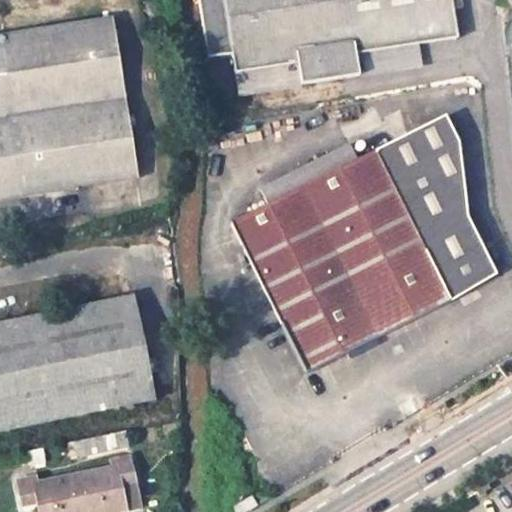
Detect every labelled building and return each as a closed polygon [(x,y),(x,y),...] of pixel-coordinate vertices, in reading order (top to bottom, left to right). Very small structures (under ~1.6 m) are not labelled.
[(456,37),(450,0),(198,0),(208,56),(232,52),(236,72),(297,62),(301,84),(357,75),(354,53),(456,37)] [(0,200),(138,178),(112,17),(0,33),(0,200)] [(403,111),(363,131),(366,137),(275,181),(283,197),(374,152),(414,133),(403,111)] [(465,214),(452,127),(436,121),(414,133),(374,152),(283,197),(230,224),(305,371),(496,275),(465,214)] [(0,430),(153,399),(147,372),(145,359),(132,297),(0,323),(0,430)] [(145,359),(147,372),(157,370),(154,358),(145,359)] [(123,431),(101,436),(103,447),(125,442),(123,431)] [(45,447),(27,451),(30,465),(47,462),(45,447)] [(17,481),(22,505),(37,502),(39,511),(120,511),(124,511),(119,484),(133,482),(129,458),(111,462),(112,467),(36,483),(35,478),(17,481)] [(240,511),(255,504),(251,496),(231,508),(233,511),(240,511)]
